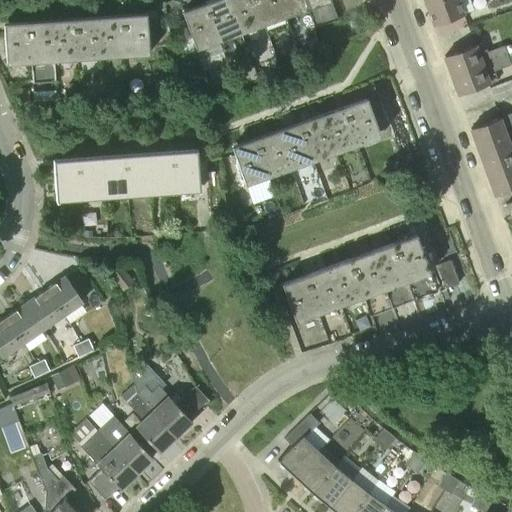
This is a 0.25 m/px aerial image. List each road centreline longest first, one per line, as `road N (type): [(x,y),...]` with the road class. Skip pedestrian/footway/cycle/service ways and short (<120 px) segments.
road 1 (residential): [(507,312),(394,0)]
road 2 (residential): [(218,439),(265,396),(317,366),(507,312)]
road 3 (residential): [(0,268),(24,219),(20,172),(0,120)]
